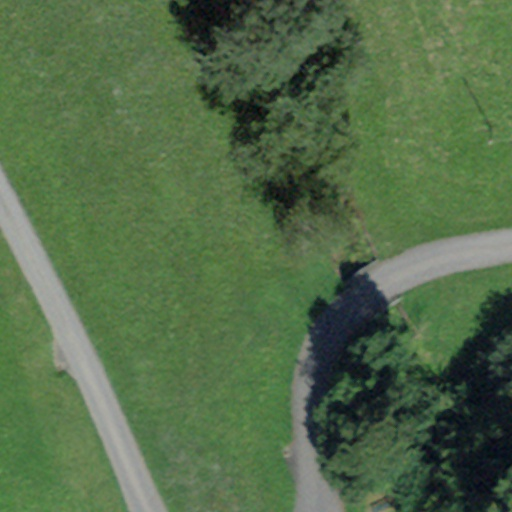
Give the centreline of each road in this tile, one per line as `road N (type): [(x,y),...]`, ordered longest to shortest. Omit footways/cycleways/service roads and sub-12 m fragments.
road 1 (residential): [(145,511),(0,197)]
road 2 (unclassified): [(511,240),(431,257),(364,287),(325,321)]
road 3 (residential): [(325,321),(302,391),(307,511)]
